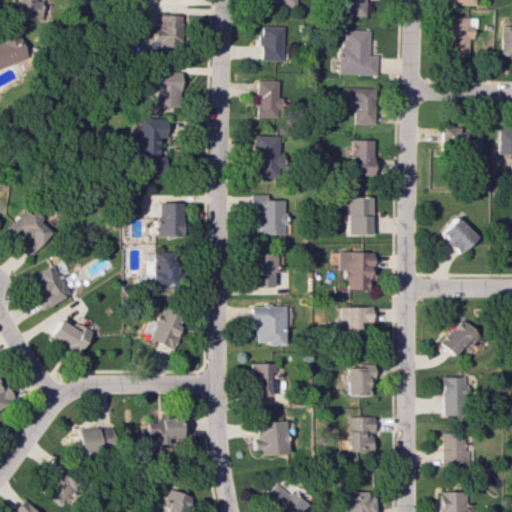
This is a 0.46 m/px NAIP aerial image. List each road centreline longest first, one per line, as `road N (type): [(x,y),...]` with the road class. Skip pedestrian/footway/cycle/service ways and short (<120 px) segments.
road 1 (residential): [(220,0),(213,383),(225,511)]
road 2 (residential): [(410,0),(403,511)]
road 3 (residential): [(213,383),(73,386),(54,395),(0,467)]
